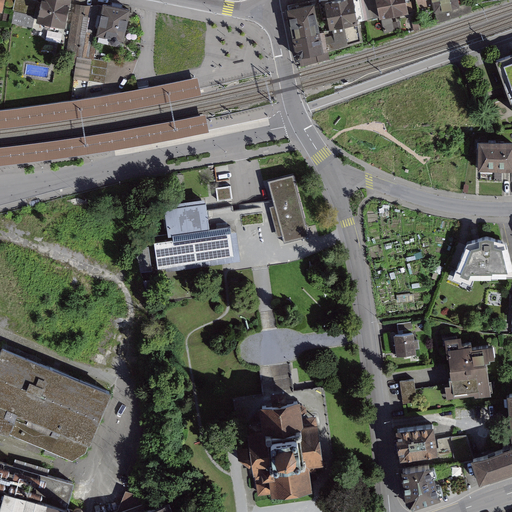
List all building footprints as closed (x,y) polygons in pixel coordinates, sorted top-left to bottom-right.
[(0,0),(0,22),(7,20),(10,0),(0,0)] [(40,1),(34,0),(18,0),(14,23),(35,27),(40,1)] [(66,29),(70,0),(42,0),(38,23),(66,29)] [(303,0),(289,3),(296,36),(328,29),(321,0),(303,0)] [(335,27),(331,28),(335,43),(382,36),(378,21),(385,20),(381,0),(338,0),(329,2),(335,27)] [(406,0),(381,0),(385,20),(409,15),(406,0)] [(417,0),(420,12),(433,9),(431,0),(417,0)] [(457,0),(431,0),(433,9),(437,23),(472,12),(472,3),(458,6),(457,0)] [(96,39),(103,4),(79,1),(68,60),(82,62),(85,52),(92,54),(96,39)] [(130,10),(103,4),(96,39),(123,45),(130,10)] [(410,19),(401,21),(404,34),(413,32),(410,19)] [(302,57),(304,63),(337,54),(335,43),(331,28),(328,29),(296,36),(300,51),(299,55),(302,57)] [(63,43),(65,34),(51,31),(49,40),(63,43)] [(511,56),(494,63),(511,110),(511,56)] [(0,126),(24,124),(67,117),(142,104),(202,93),(198,73),(137,85),(63,98),(22,104),(0,106),(0,126)] [(0,145),(0,162),(42,157),(62,155),(85,151),(107,147),(129,143),(209,128),(207,118),(206,113),(206,112),(169,120),(133,127),(23,144),(0,145)] [(511,140),(478,140),(478,168),(511,168),(511,140)] [(273,200),(284,241),(310,234),(294,171),(267,177),(273,200)] [(232,183),(217,186),(220,201),(235,199),(232,183)] [(169,236),(154,238),(158,267),(221,255),(233,253),(230,228),(211,231),(209,217),(206,198),(164,204),(169,236)] [(487,277),(511,275),(511,267),(503,242),(490,241),(490,238),(478,237),(466,240),(467,242),(455,245),(442,279),(452,283),(451,285),(463,289),(468,274),(487,273),(487,277)] [(154,246),(141,249),(147,271),(155,271),(154,246)] [(396,323),(397,331),(412,329),(411,321),(396,323)] [(407,331),(387,334),(389,346),(386,347),(387,356),(411,352),(410,347),(412,347),(411,339),(408,339),(407,331)] [(440,380),(442,397),(480,391),(476,361),(481,360),(478,341),(461,344),(460,340),(451,341),(451,337),(437,340),(443,380),(440,380)] [(1,347),(0,349),(0,400),(97,440),(116,394),(1,347)] [(413,379),(392,383),(396,407),(443,399),(442,397),(440,384),(414,389),(413,379)] [(93,452),(97,440),(0,400),(0,433),(76,460),(93,452)] [(318,430),(315,414),(304,416),(303,409),(271,413),(272,423),(261,424),(264,445),(253,447),(257,476),(266,474),(270,501),(311,486),(313,468),(327,464),(321,429),(318,430)] [(440,450),(434,423),(396,431),(401,458),(440,450)] [(477,452),(469,432),(442,436),(443,448),(454,448),(457,458),(477,452)] [(511,465),(511,446),(472,457),(476,474),(511,465)] [(428,466),(402,471),(408,501),(414,505),(439,501),(437,490),(433,491),(431,484),(440,482),(439,474),(430,476),(428,466)] [(173,511),(169,496),(120,511),(173,511)]
